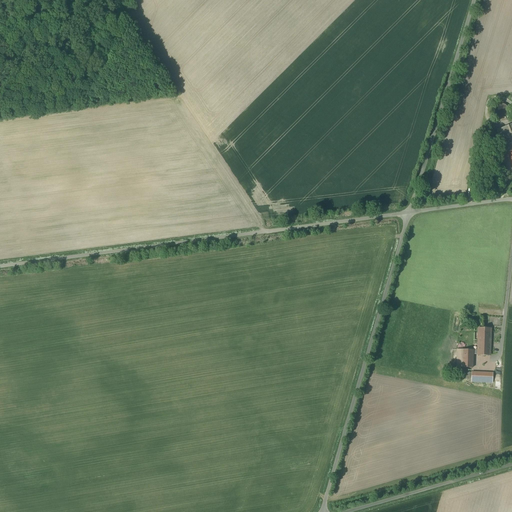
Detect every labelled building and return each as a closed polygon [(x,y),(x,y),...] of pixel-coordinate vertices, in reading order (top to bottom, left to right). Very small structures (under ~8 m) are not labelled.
[(507,106),(506,105),(504,104),(501,104),(499,105),(497,107),(496,110),(496,112),(497,114),(499,116),(501,117),(504,117),(506,116),(507,115),(508,114),(509,111),(509,110),(508,108),(507,106)] [(511,123),(495,130),(505,154),(508,153),(511,162),(511,123)] [(491,329),(479,328),(478,344),(490,344),(491,329)] [(477,350),(457,349),(456,368),(473,368),(473,354),(489,355),(490,355),(490,344),(478,344),(477,350)] [(493,373),(480,373),(480,380),(480,382),(493,383),(493,373)]
